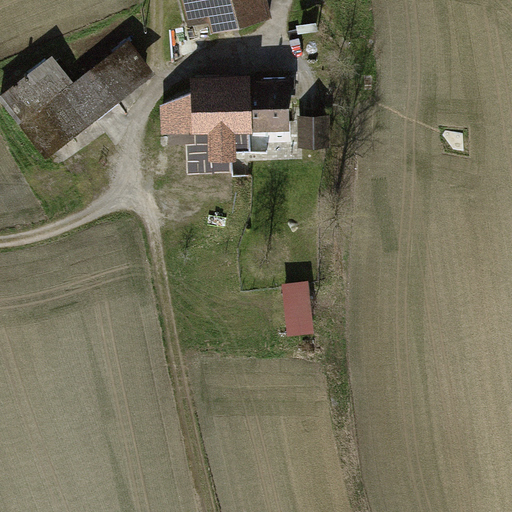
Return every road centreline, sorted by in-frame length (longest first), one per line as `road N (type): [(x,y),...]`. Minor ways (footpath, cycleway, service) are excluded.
road 1 (track): [(138,132),(210,511)]
road 2 (track): [(161,76),(104,211),(19,242),(0,241)]
road 3 (track): [(161,76),(260,39),(280,24),(291,0)]
